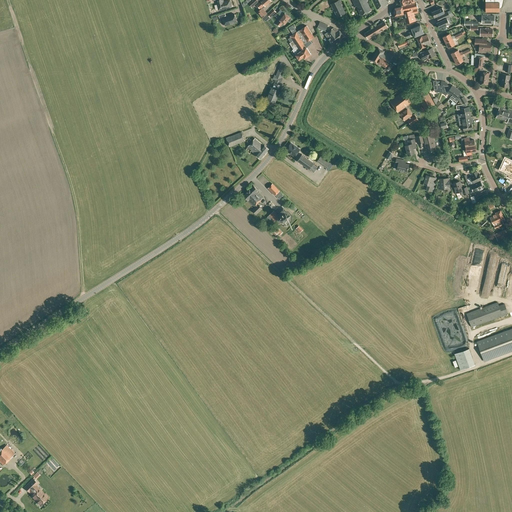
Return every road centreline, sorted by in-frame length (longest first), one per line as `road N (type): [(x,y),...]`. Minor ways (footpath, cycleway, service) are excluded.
road 1 (unclassified): [(474,367),(399,385),(214,210)]
road 2 (track): [(9,0),(74,201),(83,298)]
road 3 (secondary): [(0,351),(214,210)]
road 4 (secondary): [(214,210),(270,156),(317,66),(350,35)]
